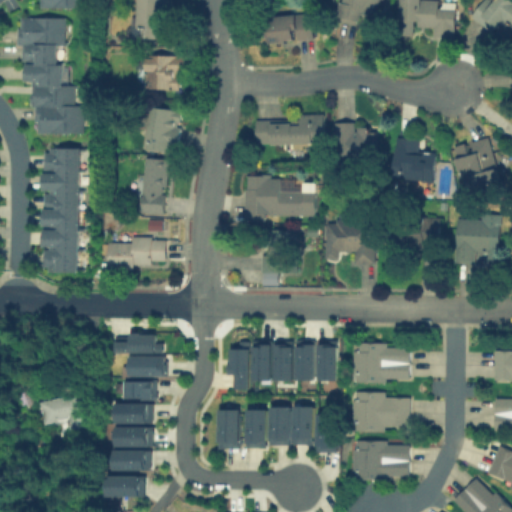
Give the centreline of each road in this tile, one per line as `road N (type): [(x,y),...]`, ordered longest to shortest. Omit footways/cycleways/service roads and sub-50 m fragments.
road 1 (residential): [(202,304),(511,309)]
road 2 (residential): [(202,304),(207,191),(227,82),(213,0)]
road 3 (residential): [(202,304),(202,366),(185,405),(185,460),(211,476),(272,476),(295,486)]
road 4 (residential): [(452,308),(447,451),(427,489),(375,511)]
road 5 (residential): [(227,82),(347,73),(415,89),(453,87)]
road 6 (residential): [(0,303),(202,304)]
road 7 (residential): [(0,111),(16,158),(17,274)]
